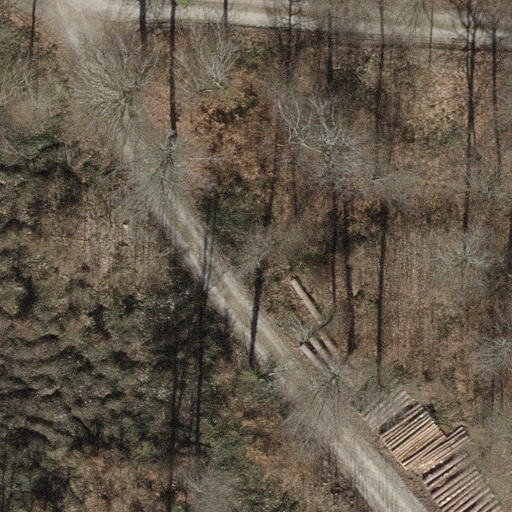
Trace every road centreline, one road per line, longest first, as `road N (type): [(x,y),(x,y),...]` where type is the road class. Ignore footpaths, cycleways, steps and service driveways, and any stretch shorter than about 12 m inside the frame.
road 1 (track): [(381,511),(264,359),(83,0)]
road 2 (track): [(511,25),(180,0)]
